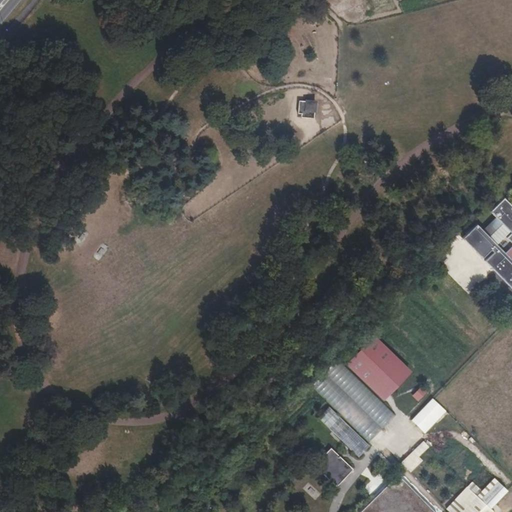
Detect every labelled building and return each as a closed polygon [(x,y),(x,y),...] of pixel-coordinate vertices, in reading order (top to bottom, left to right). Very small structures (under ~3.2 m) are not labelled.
[(301,118),(314,119),(316,103),(300,101),(298,114),(302,115),(301,118)] [(477,224),(462,238),(482,259),(490,250),(493,252),(484,261),(511,289),(511,209),(511,207),(511,206),(504,198),(490,211),(495,217),(482,230),(477,224)] [(350,350),(341,358),(383,401),(392,393),(350,350)] [(337,359),(311,386),(369,442),(395,415),(337,359)] [(411,395),(417,401),(426,392),(420,386),(411,395)] [(430,412),(438,419),(446,411),(433,398),(411,421),(417,426),(430,412)] [(329,407),(318,418),(359,458),(369,446),(329,407)] [(424,433),(438,419),(430,412),(417,426),(424,433)] [(422,442),(400,463),(409,473),(422,460),(419,456),(428,447),(422,442)] [(352,470),(331,448),(313,466),(335,487),(352,470)] [(432,511),(397,476),(359,511),(432,511)] [(448,511),(487,511),(489,510),(508,491),(496,479),(478,498),(467,486),(445,508),(448,511)]
